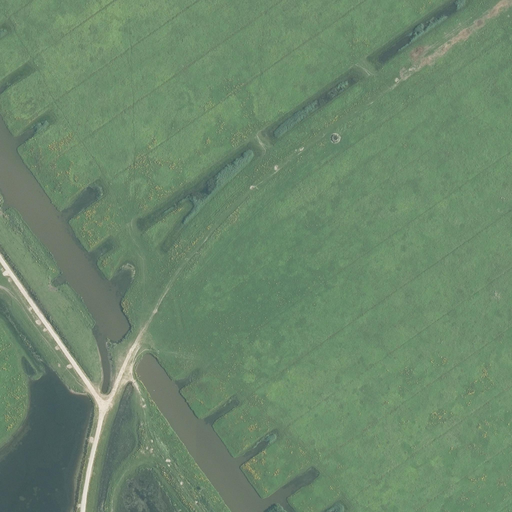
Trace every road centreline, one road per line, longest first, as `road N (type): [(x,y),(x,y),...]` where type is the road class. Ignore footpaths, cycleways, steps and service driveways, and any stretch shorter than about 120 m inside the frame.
road 1 (track): [(82,511),(104,406),(199,245),(281,163),(511,7)]
road 2 (track): [(104,406),(0,258)]
